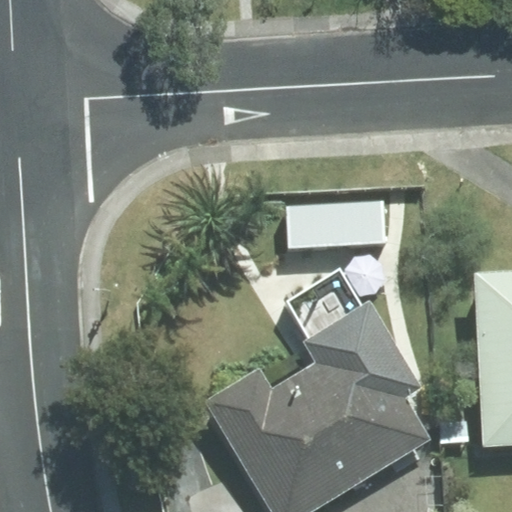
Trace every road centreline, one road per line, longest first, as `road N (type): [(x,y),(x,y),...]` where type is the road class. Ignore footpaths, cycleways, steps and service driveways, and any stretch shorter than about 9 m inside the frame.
road 1 (residential): [(18,105),(511,73)]
road 2 (tertiary): [(52,511),(30,358),(18,105)]
